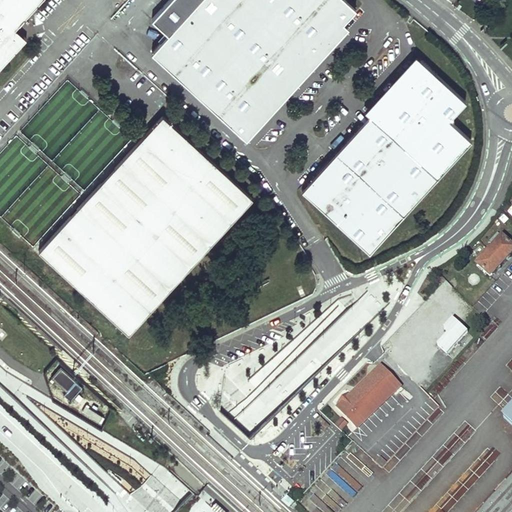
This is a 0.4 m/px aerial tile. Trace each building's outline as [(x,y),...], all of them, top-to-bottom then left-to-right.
[(0,0),(0,67),(26,38),(15,28),(40,0),(0,0)] [(170,0),(152,21),(168,36),(153,53),(247,140),(349,29),(344,25),(357,11),(344,0),(170,0)] [(466,101),(416,55),(364,111),(370,116),(302,190),(369,251),(471,140),(449,119),(466,101)] [(254,196),(164,114),(39,248),(129,331),(211,242),(254,196)] [(511,254),(511,244),(502,235),(475,265),(490,279),(511,254)] [(468,333),(452,319),(443,329),(449,334),(437,346),(448,355),(468,333)] [(338,405),(336,408),(358,430),(403,386),(381,364),(351,392),(347,387),(333,400),(338,405)] [(66,390),(74,381),(60,368),(51,377),(66,390)] [(82,387),(75,381),(64,394),(70,399),(82,387)] [(511,511),(511,404),(500,418),(511,428),(511,482),(484,511),(511,511)] [(381,456),(376,461),(383,467),(388,462),(381,456)] [(216,511),(226,511),(215,501),(210,506),(216,511)]
